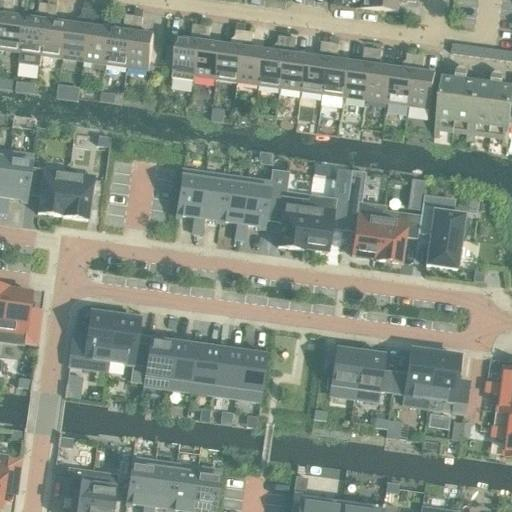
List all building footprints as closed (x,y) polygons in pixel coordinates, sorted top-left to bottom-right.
[(364,0),(363,10),(398,15),(400,0),(364,0)] [(7,1),(5,12),(14,14),(16,2),(7,1)] [(40,17),(48,18),(50,7),(41,6),(40,17)] [(50,7),(48,18),(57,19),(59,8),(50,7)] [(5,17),(0,53),(21,55),(26,20),(17,18),(17,16),(14,14),(5,12),(5,17)] [(82,23),(91,24),(93,13),(84,12),(82,23)] [(91,28),(86,64),(107,67),(112,31),(99,30),(101,14),(93,13),(91,24),(91,28)] [(21,55),(20,65),(41,68),(43,58),(48,23),(48,18),(40,17),(36,19),(36,21),(26,20),(21,55)] [(112,31),(107,67),(128,70),(135,19),(127,17),(125,33),(112,31)] [(135,19),(128,70),(151,73),(155,37),(134,34),(134,30),(143,31),(145,20),(135,19)] [(43,58),(64,61),(69,25),(48,23),(43,58)] [(69,25),(64,61),(86,64),(91,28),(69,25)] [(236,33),(235,44),(244,45),(246,34),(245,34),(246,27),(237,26),(236,33)] [(194,38),(202,39),(203,28),(195,27),(194,38)] [(203,28),(202,39),(210,40),(211,29),(203,28)] [(246,34),(244,45),(253,46),(254,35),(246,34)] [(278,50),(287,51),(289,40),(279,38),(278,50)] [(289,40),(287,51),(296,52),(297,40),(289,40)] [(175,76),(196,79),(201,43),(180,41),(175,76)] [(196,79),(218,82),(222,47),(222,46),(201,43),(196,79)] [(321,56),(330,57),(332,45),(322,44),(321,56)] [(332,45),(330,57),(338,58),(340,46),(332,45)] [(222,46),(222,47),(218,82),(239,85),(244,49),(222,46)] [(453,46),(452,56),(460,57),(461,47),(453,46)] [(469,48),(461,47),(460,57),(467,58),(469,48)] [(469,48),(467,58),(475,59),(476,49),(471,50),(469,48)] [(244,49),(239,85),(260,88),(265,52),(244,49)] [(476,49),(475,59),(483,60),(484,50),(476,49)] [(364,61),(373,62),(375,51),(365,50),(364,61)] [(484,50),(483,60),(490,61),(492,51),(484,50)] [(375,51),(373,62),(382,64),(383,52),(375,51)] [(492,51),(490,61),(498,63),(499,53),(492,51)] [(265,52),(260,88),(282,91),(287,55),(265,52)] [(499,53),(498,63),(506,64),(507,54),(499,53)] [(287,55),(282,91),(303,94),(308,58),(287,55)] [(394,70),(389,106),(410,109),(417,57),(408,56),(407,67),(415,68),(415,73),(394,70)] [(417,57),(410,109),(431,112),(436,76),(423,74),(425,58),(417,57)] [(308,58),(303,94),(325,97),(329,61),(308,58)] [(329,61),(325,97),(346,100),(351,64),(329,61)] [(351,64),(346,100),(367,103),(372,67),(351,64)] [(367,103),(389,106),(394,70),(372,67),(367,103)] [(441,132),(454,134),(467,135),(466,143),(471,144),(479,84),(467,82),(468,73),(466,70),(463,70),(460,70),(457,72),(456,81),(443,79),(435,139),(440,139),(441,132)] [(479,84),(471,144),(475,144),(476,137),(490,138),(503,140),(502,148),(507,149),(510,129),(511,110),(511,87),(502,87),(503,78),(501,75),(498,75),(496,74),(492,77),(491,85),(479,84)] [(49,133),(37,131),(36,140),(48,142),(49,133)] [(110,141),(98,140),(97,148),(109,150),(110,141)] [(9,156),(0,154),(0,199),(3,200),(9,156)] [(32,159),(9,156),(3,200),(25,203),(32,159)] [(62,219),(68,175),(43,172),(37,216),(62,219)] [(182,173),(176,218),(193,220),(198,221),(204,176),(182,173)] [(68,175),(62,219),(87,223),(93,179),(68,175)] [(193,220),(192,228),(202,229),(203,222),(220,224),(226,179),(204,176),(198,221),(193,220)] [(226,179),(220,224),(236,226),(235,234),(245,235),(246,228),(241,227),(247,182),(226,179)] [(247,182),(241,227),(246,228),(263,230),(264,223),(269,194),(270,185),(247,182)] [(424,185),(412,184),(411,192),(423,194),(424,185)] [(269,194),(264,223),(280,225),(277,249),(302,253),(309,199),(284,196),(269,194)] [(309,199),(302,253),(303,253),(303,252),(327,255),(334,203),(309,199)] [(346,204),(342,233),(354,235),(351,258),(375,262),(374,263),(376,263),(383,210),(359,206),(346,204)] [(419,219),(417,236),(430,238),(425,267),(425,268),(427,268),(454,272),(456,273),(456,271),(463,219),(464,218),(462,218),(452,216),(435,214),(436,209),(422,207),(420,219),(419,219)] [(383,210),(376,263),(401,267),(404,240),(416,242),(417,236),(419,219),(384,214),(384,210),(383,210)] [(192,228),(191,235),(196,236),(201,237),(202,229),(192,228)] [(235,234),(234,241),(239,242),(244,243),(245,235),(235,234)] [(475,273),(474,283),(482,284),(483,274),(475,273)] [(6,290),(0,333),(0,344),(24,347),(24,346),(36,348),(37,348),(38,334),(26,333),(29,310),(30,299),(30,297),(31,295),(7,292),(7,290),(6,290)] [(73,336),(68,368),(82,370),(106,374),(114,320),(89,316),(86,338),(74,336),(73,336)] [(114,320),(106,374),(107,374),(108,364),(124,366),(133,368),(145,369),(148,347),(136,345),(139,323),(114,320)] [(143,379),(142,386),(167,389),(173,344),(149,341),(148,347),(145,369),(143,379)] [(173,344),(167,389),(190,393),(196,348),(173,344)] [(196,348),(190,393),(212,396),(219,351),(196,348)] [(219,351),(212,396),(235,399),(241,354),(219,351)] [(329,389),(329,396),(353,399),(359,354),(335,351),(329,389)] [(241,354),(235,399),(260,402),(261,395),(266,357),(241,354)] [(379,395),(379,396),(384,358),(359,354),(353,399),(378,403),(379,395)] [(391,396),(403,398),(402,407),(427,411),(434,357),(409,354),(406,376),(394,374),(391,396)] [(434,357),(427,411),(429,401),(444,403),(444,404),(452,405),(451,414),(451,415),(463,416),(468,384),(456,383),(459,361),(434,357)] [(501,387),(500,392),(511,393),(511,370),(503,369),(501,387)] [(29,391),(30,383),(18,381),(17,390),(29,391)] [(486,385),(485,395),(492,396),(493,386),(486,385)] [(493,386),(492,396),(500,397),(497,413),(511,415),(511,393),(500,392),(501,387),(493,386)] [(314,413),(313,421),(325,423),(326,415),(314,413)] [(511,415),(497,413),(497,415),(509,417),(507,431),(506,436),(511,437),(511,415)] [(386,432),(387,423),(375,421),(374,430),(386,432)] [(491,434),(491,439),(498,440),(499,430),(492,429),(491,434)] [(499,430),(498,440),(505,441),(503,459),(511,460),(511,437),(506,436),(507,431),(499,430)] [(19,443),(22,444),(23,435),(11,433),(9,442),(19,443)] [(60,440),(59,449),(71,451),(72,442),(60,440)] [(0,511),(3,496),(6,473),(18,475),(19,475),(19,471),(19,472),(21,462),(19,462),(8,460),(8,459),(2,458),(0,457),(0,511)] [(143,508),(148,509),(154,464),(132,461),(126,506),(143,508)] [(169,511),(176,468),(154,464),(148,509),(153,510),(168,511),(169,511)] [(176,468),(169,511),(191,511),(197,471),(176,468)] [(61,511),(87,511),(92,474),(68,471),(66,483),(61,511)] [(191,511),(214,511),(220,474),(197,471),(191,511)] [(87,511),(112,511),(116,490),(115,490),(117,478),(92,474),(87,511)] [(398,487),(386,486),(385,494),(397,496),(398,487)] [(382,511),(383,508),(381,507),(380,511),(365,511),(300,503),(301,496),(293,495),(291,504),(292,504),(291,508),(290,511),(382,511)]
